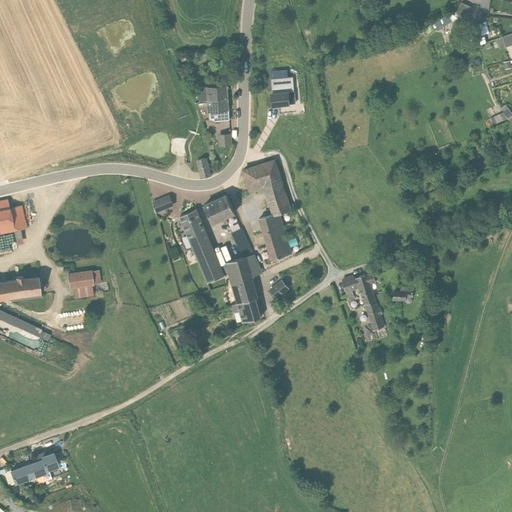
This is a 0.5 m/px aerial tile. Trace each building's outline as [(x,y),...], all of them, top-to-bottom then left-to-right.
[(461,15),(467,5),(461,2),(456,13),(461,15)] [(471,7),(467,5),(461,15),(463,16),(465,18),(471,7)] [(463,16),(461,15),(456,13),(455,11),(442,17),(445,25),(445,26),(463,16)] [(445,25),(442,17),(433,21),(436,29),(445,25)] [(469,33),(453,38),(456,45),(463,43),(468,41),(470,45),(479,42),(480,44),(487,42),(484,34),(488,33),(486,22),(468,25),(469,33)] [(511,34),(502,38),(505,47),(511,45),(511,34)] [(502,38),(497,39),(500,49),(505,47),(502,38)] [(201,52),(201,55),(201,57),(203,57),(202,57),(202,62),(210,61),(210,56),(208,56),(208,53),(207,52),(201,52)] [(227,85),(206,87),(198,88),(199,100),(228,99),(227,85)] [(272,98),(272,106),(279,105),(290,105),(289,92),(272,93),(272,98)] [(229,120),(228,99),(199,100),(199,102),(195,102),(203,120),(212,119),(214,121),(229,120)] [(502,111),(509,120),(511,118),(511,113),(508,107),(505,108),(502,111)] [(490,118),(493,125),(504,120),(501,113),(490,118)] [(231,145),(231,144),(230,133),(217,134),(218,146),(231,145)] [(196,160),(201,179),(211,176),(208,164),(206,165),(204,158),(196,160)] [(277,214),(278,214),(291,209),(275,160),(244,170),(250,190),(267,184),(277,213),(277,214)] [(212,223),(235,213),(227,195),(204,205),(212,223)] [(169,196),(152,202),(157,212),(173,205),(169,196)] [(9,208),(0,209),(0,233),(26,228),(21,206),(9,209),(9,208)] [(196,209),(179,216),(192,246),(210,238),(196,209)] [(282,226),(278,214),(277,214),(277,213),(259,218),(263,232),(282,226)] [(263,232),(268,246),(287,240),(282,226),(263,232)] [(232,232),(241,258),(224,263),(236,303),(255,298),(250,278),(249,278),(246,267),(257,263),(253,254),(241,228),(232,232)] [(210,238),(192,246),(193,247),(210,281),(223,275),(214,247),(210,238)] [(287,240),(268,246),(272,260),(291,253),(287,240)] [(364,304),(377,300),(376,295),(371,284),(375,283),(370,268),(364,270),(365,275),(353,279),(355,286),(346,289),(349,299),(350,301),(355,299),(352,291),(358,289),(364,304)] [(93,284),(91,271),(67,274),(69,288),(93,284)] [(0,301),(8,300),(8,301),(41,296),(38,277),(23,279),(23,276),(16,277),(16,280),(0,282),(0,301)] [(290,288),(282,279),(269,290),(276,299),(290,288)] [(396,287),(394,300),(405,301),(406,297),(413,298),(414,290),(396,287)] [(261,317),(255,298),(238,303),(230,306),(232,313),(240,311),(243,322),(261,317)] [(384,324),(377,300),(364,304),(373,330),(374,330),(384,327),(385,326),(384,324)] [(387,337),(384,327),(374,330),(377,340),(387,337)] [(42,459),(30,463),(35,477),(36,478),(48,473),(47,471),(58,467),(53,452),(41,457),(42,459)] [(35,477),(30,463),(10,471),(16,486),(36,478),(35,477)] [(32,494),(29,496),(28,499),(29,502),(32,503),(36,502),(37,499),(35,496),(32,494)] [(49,510),(43,511),(91,511),(77,497),(63,503),(62,500),(48,507),(49,510)]
